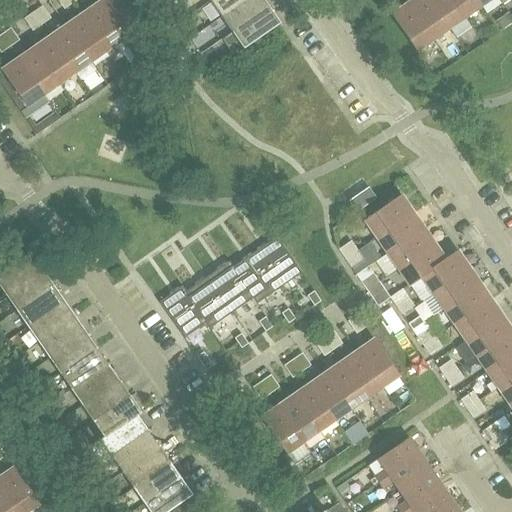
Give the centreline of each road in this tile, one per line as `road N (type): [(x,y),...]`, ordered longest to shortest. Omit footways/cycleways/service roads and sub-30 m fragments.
road 1 (residential): [(0,169),(63,232),(238,487),(240,511)]
road 2 (residential): [(511,257),(314,0)]
